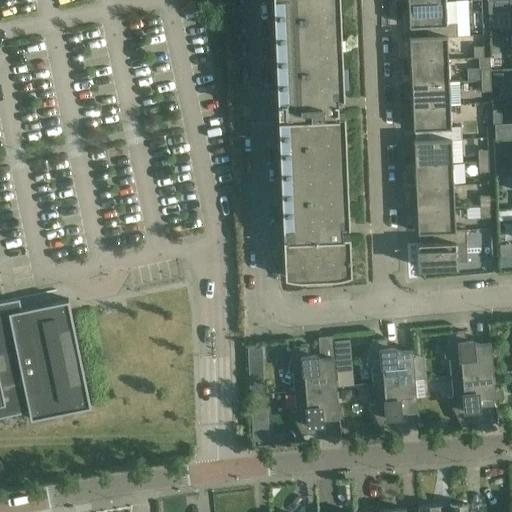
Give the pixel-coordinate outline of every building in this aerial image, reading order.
[(273,0),(284,239),(343,237),(342,225),(350,225),(345,113),(338,114),(338,95),(344,95),(340,0),(273,0)] [(457,1),(446,2),(409,3),(410,27),(411,27),(418,27),(436,26),(437,37),(448,37),(458,37),(457,24),(457,1)] [(449,59),(448,37),(437,37),(418,38),(410,38),(411,61),(449,59)] [(484,58),(484,47),(474,47),(474,58),(484,58)] [(449,82),(449,59),(411,61),(412,84),(449,82)] [(491,80),(491,69),(481,70),(481,81),(491,80)] [(492,92),(491,80),(481,81),(482,92),(492,92)] [(460,82),(449,82),(412,84),(413,107),(450,105),(461,105),(460,82)] [(451,127),(450,105),(413,107),(414,130),(422,130),(422,141),(452,140),(452,141),(462,140),(462,127),(451,127)] [(458,115),(458,126),(482,127),(482,116),(458,115)] [(453,163),(452,141),(452,140),(422,141),(414,141),(415,165),(453,163)] [(489,161),(488,150),(478,151),(479,162),(489,161)] [(489,172),(489,161),(479,162),(479,173),(489,172)] [(454,186),(453,163),(415,165),(416,187),(454,186)] [(455,208),(454,186),(416,187),(417,210),(455,208)] [(457,206),(475,206),(475,196),(457,196),(457,206)] [(491,207),(490,196),(480,196),(481,207),(491,207)] [(491,218),(491,207),(481,207),(481,218),(491,218)] [(456,230),(455,208),(417,210),(418,233),(426,233),(446,232),(445,232),(456,231),(456,230)] [(511,218),(511,209),(498,210),(499,219),(511,218)] [(495,232),(511,231),(511,220),(494,221),(495,232)] [(466,230),(456,230),(456,231),(445,232),(446,232),(446,243),(427,244),(419,244),(420,268),(431,268),(432,273),(446,271),(446,267),(453,267),(457,267),(457,262),(467,261),(467,243),(466,230)] [(352,275),(350,237),(350,236),(343,237),(284,239),(286,277),(289,279),(298,280),(306,280),(332,279),(340,278),(344,277),(352,275)] [(91,407),(69,300),(22,310),(0,314),(0,411),(17,408),(18,414),(30,412),(32,420),(91,407)] [(491,343),(467,345),(466,332),(452,333),(453,332),(451,332),(445,358),(446,358),(446,357),(450,358),(452,377),(494,374),(491,343)] [(413,350),(412,350),(388,352),(387,339),(374,340),(374,339),(373,339),(366,365),(367,365),(367,364),(372,366),(373,385),(416,380),(413,350)] [(335,357),(334,357),(310,359),(309,346),(296,347),(296,346),(295,346),(288,372),(289,373),(289,372),(293,373),(295,392),(337,388),(335,357)] [(497,404),(494,374),(452,377),(454,396),(450,398),(449,397),(448,398),(460,422),(461,422),(460,421),(474,420),(472,406),(497,404)] [(419,411),(416,380),(373,385),(375,403),(371,405),(371,404),(370,405),(381,429),(382,429),(382,428),(395,427),(394,413),(419,411)] [(340,418),(337,388),(295,392),(297,410),(293,412),(292,412),(303,436),(304,436),(304,435),(317,434),(316,421),(340,418)]
